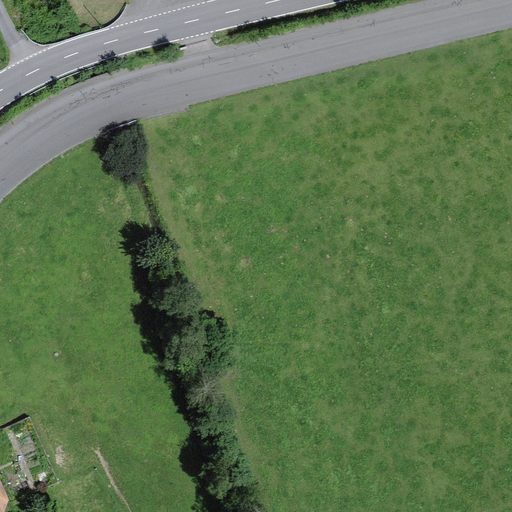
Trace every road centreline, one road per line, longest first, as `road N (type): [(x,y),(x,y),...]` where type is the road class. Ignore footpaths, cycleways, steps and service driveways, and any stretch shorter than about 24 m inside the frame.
road 1 (unclassified): [(0,167),(30,142),(121,99),(511,4)]
road 2 (unclassified): [(286,0),(103,44),(0,90)]
